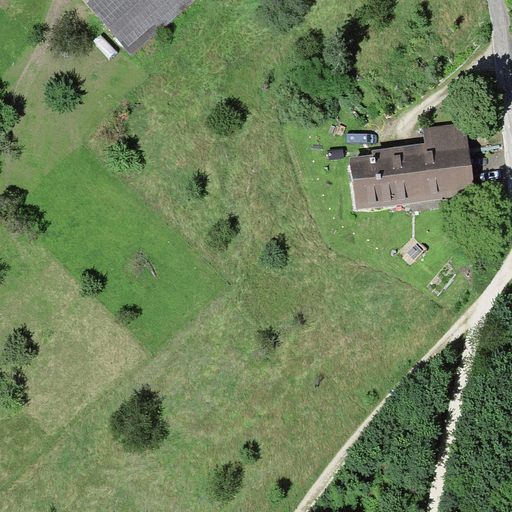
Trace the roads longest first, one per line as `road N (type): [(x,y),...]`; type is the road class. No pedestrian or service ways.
road 1 (track): [(489,296),(300,511)]
road 2 (track): [(511,267),(478,321),(432,511)]
